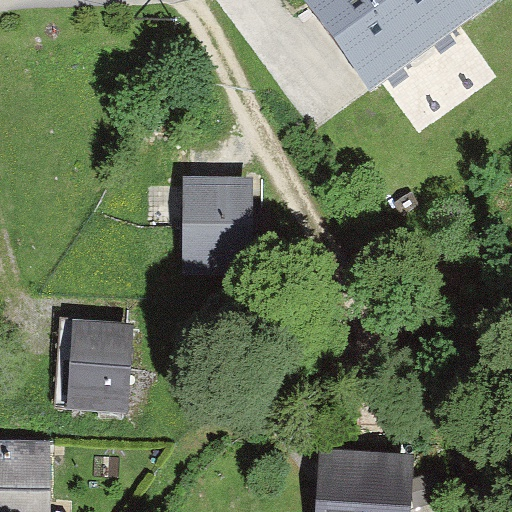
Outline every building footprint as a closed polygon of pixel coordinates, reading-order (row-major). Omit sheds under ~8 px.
[(318,0),(372,75),(477,0),(318,0)] [(270,185),(210,184),(209,261),(269,262),(270,185)] [(147,337),(83,336),(82,404),(146,406),(147,337)] [(53,511),(55,443),(0,441),(0,511),(53,511)] [(406,511),(407,461),(330,460),(328,511),(406,511)]
